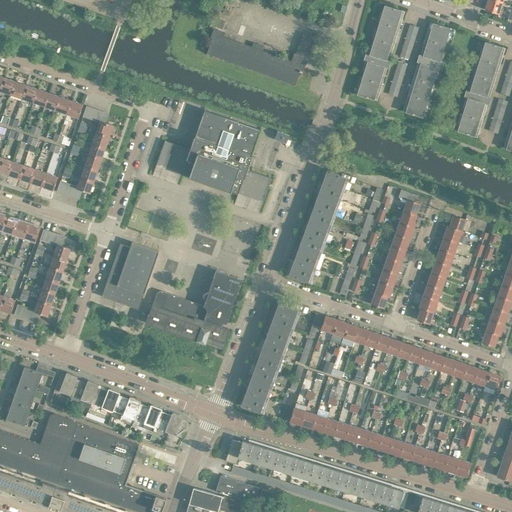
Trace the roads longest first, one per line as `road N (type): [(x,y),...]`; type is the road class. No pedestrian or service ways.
road 1 (unclassified): [(267,281),(360,0)]
road 2 (residential): [(106,232),(150,108),(0,56)]
road 3 (tertiary): [(474,495),(213,413)]
road 4 (residential): [(412,0),(383,98),(399,102),(429,5)]
road 5 (tertiary): [(213,413),(63,354)]
road 6 (residential): [(511,99),(499,139),(482,134),(511,44)]
road 7 (unclassified): [(213,413),(267,281)]
road 8 (residential): [(267,281),(394,326)]
road 9 (residential): [(63,354),(106,232)]
road 10 (residential): [(394,326),(436,204)]
road 11 (residential): [(394,326),(511,364)]
road 12 (residential): [(474,495),(511,379)]
